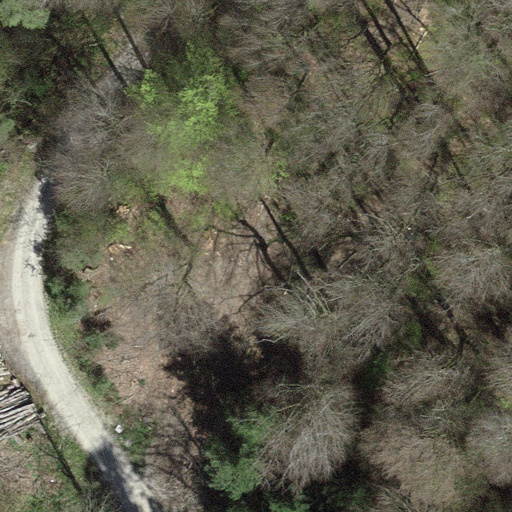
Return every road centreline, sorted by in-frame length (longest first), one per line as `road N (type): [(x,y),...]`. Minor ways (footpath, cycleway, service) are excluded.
road 1 (unclassified): [(141,511),(53,374),(30,314),(24,262),(39,200)]
road 2 (track): [(165,0),(39,200)]
